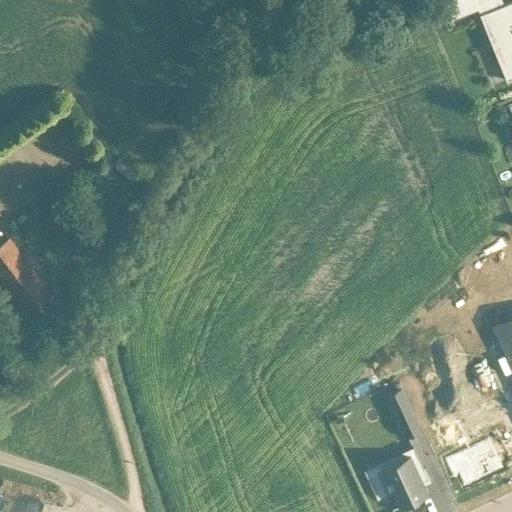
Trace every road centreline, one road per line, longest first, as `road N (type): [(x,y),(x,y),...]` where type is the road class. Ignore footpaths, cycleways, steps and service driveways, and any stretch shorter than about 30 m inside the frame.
road 1 (track): [(135,511),(100,329),(290,0)]
road 2 (unclassified): [(128,511),(77,481),(0,456)]
road 3 (track): [(0,420),(100,329)]
